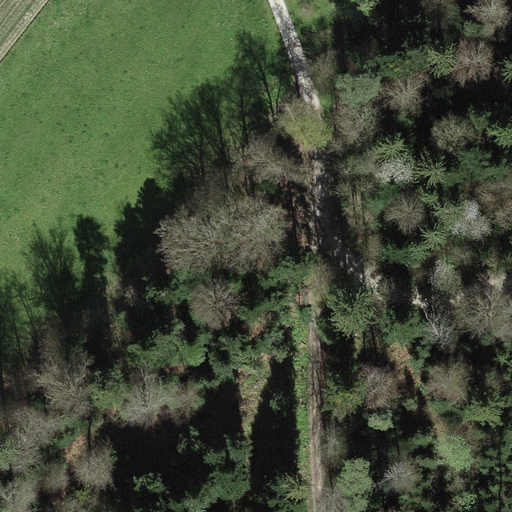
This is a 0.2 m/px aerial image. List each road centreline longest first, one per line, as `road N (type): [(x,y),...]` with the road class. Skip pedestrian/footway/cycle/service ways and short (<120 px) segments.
road 1 (track): [(291,39),(315,117),(326,223),(350,263),(402,295),(423,297),(511,278)]
road 2 (track): [(332,241),(318,316),(324,511)]
